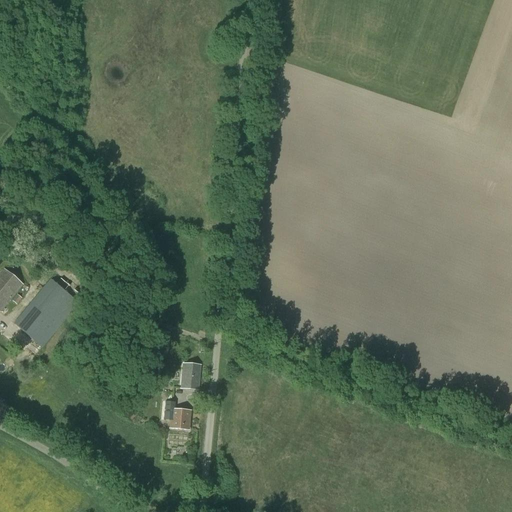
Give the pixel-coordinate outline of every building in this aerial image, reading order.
[(0,273),(0,312),(23,285),(4,269),(0,273)] [(23,314),(14,325),(27,336),(36,325),(23,314)] [(170,349),(172,333),(162,332),(160,348),(170,349)] [(184,363),(182,389),(197,390),(199,390),(201,365),(184,363)] [(166,420),(170,420),(169,429),(189,430),(190,411),(167,409),(166,420)]
